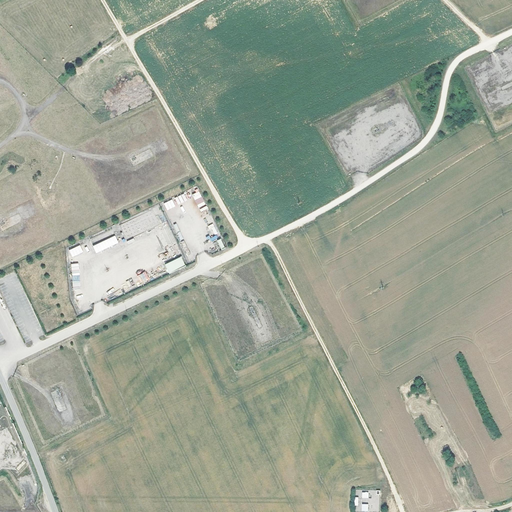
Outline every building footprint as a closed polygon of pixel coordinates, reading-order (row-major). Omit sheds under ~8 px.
[(198,208),(205,204),(199,191),(192,194),(198,208)] [(184,194),(175,197),(178,204),(187,201),(184,194)] [(167,210),(175,206),(172,199),(164,203),(167,210)] [(119,224),(127,241),(160,225),(152,209),(119,224)] [(96,253),(118,243),(115,236),(92,245),(96,253)] [(70,248),(73,256),(83,252),(79,244),(70,248)] [(165,264),(169,273),(185,265),(181,256),(165,264)] [(73,290),(81,289),(79,263),(71,264),(73,290)] [(138,275),(142,283),(149,279),(145,271),(138,275)] [(379,502),(379,490),(368,490),(368,497),(368,502),(379,502)]
